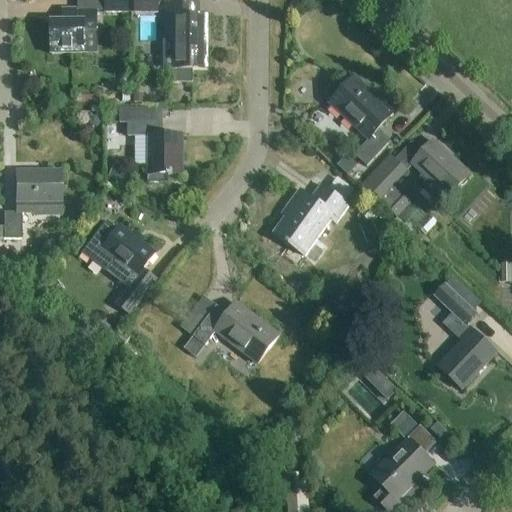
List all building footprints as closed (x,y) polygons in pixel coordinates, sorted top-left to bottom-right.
[(105,0),(105,15),(129,15),(129,0),(105,0)] [(207,18),(201,18),(201,0),(134,0),(134,15),(159,15),(159,4),(165,4),(165,44),(163,44),(164,71),(173,71),(172,86),(193,86),(192,72),(207,72),(207,18)] [(98,56),(97,11),(62,12),(62,24),(50,24),(51,56),(98,56)] [(392,115),(353,79),(329,105),(368,141),(353,156),(366,168),(390,142),(378,131),(392,115)] [(142,95),(132,96),(132,106),(142,106),(142,95)] [(105,99),(79,97),(79,105),(105,106),(105,99)] [(182,138),(163,138),(163,110),(120,110),(120,112),(108,112),(108,125),(118,124),(117,121),(119,121),(119,125),(127,125),(127,139),(149,139),(148,184),(167,184),(167,178),(182,178),(182,138)] [(90,123),(90,124),(90,125),(90,126),(90,127),(91,128),(92,129),(93,130),(94,130),(95,130),(96,131),(97,130),(98,130),(99,130),(100,129),(101,128),(101,127),(102,126),(102,125),(102,124),(102,123),(102,122),(101,121),(101,120),(100,119),(99,119),(98,118),(97,118),(96,118),(95,118),(94,118),(93,119),(92,119),(91,120),(90,121),(90,122),(90,123)] [(433,143),(423,154),(412,144),(396,162),(390,156),(362,187),(397,220),(412,204),(393,187),(411,167),(422,177),(417,182),(424,189),(425,193),(436,203),(438,203),(444,197),(448,201),(470,177),(433,143)] [(347,157),(337,167),(348,177),(358,167),(347,157)] [(129,172),(116,167),(111,180),(123,185),(129,172)] [(15,174),(15,205),(15,215),(4,214),(3,228),(0,228),(0,241),(21,241),(21,216),(33,216),(32,218),(62,218),(62,205),(59,205),(59,174),(15,174)] [(335,225),(348,207),(357,194),(334,177),(324,190),(321,188),(312,201),(300,193),(282,217),(286,220),(273,237),(288,247),(281,256),(298,267),(315,243),(322,248),(338,227),(335,225)] [(367,245),(380,239),(371,222),(359,228),(367,245)] [(117,232),(106,224),(82,257),(106,275),(114,265),(134,281),(115,307),(130,318),(158,281),(144,271),(156,256),(120,229),(117,232)] [(21,257),(13,249),(3,261),(11,269),(21,257)] [(53,301),(63,293),(52,280),(43,288),(53,301)] [(434,298),(467,330),(479,317),(465,304),(470,298),(452,281),(447,286),(446,286),(434,298)] [(279,337),(236,305),(222,324),(210,316),(193,339),(205,348),(215,334),(258,366),(279,337)] [(97,335),(111,345),(119,334),(105,324),(97,335)] [(457,348),(454,345),(449,341),(434,356),(442,364),(437,369),(461,392),(495,355),(468,330),(458,340),(462,343),(457,348)] [(112,344),(122,351),(131,338),(122,331),(112,344)] [(396,503),(433,467),(420,454),(431,443),(407,419),(393,433),(405,444),(370,479),(383,492),(375,500),(387,511),(394,511),(400,507),(396,503)] [(307,511),(307,509),(306,510),(304,485),(296,485),(296,477),(281,478),(282,487),(286,487),(286,498),(284,498),(285,511),(307,511)]
